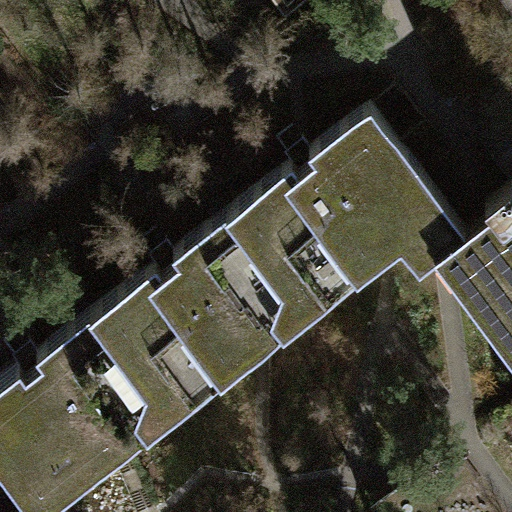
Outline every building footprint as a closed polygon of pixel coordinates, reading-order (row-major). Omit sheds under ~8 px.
[(293,155),(232,198),(295,285),(318,268),(332,286),(417,224),(434,248),(454,233),(463,226),(368,96),(307,140),(314,149),(297,161),(293,155)] [(511,172),(483,194),(491,206),(463,226),(454,233),(473,259),(456,271),(511,347),(511,172)] [(273,301),(295,285),(232,198),(174,241),(180,249),(160,264),(154,256),(97,297),(160,384),(183,367),(195,384),(285,318),(273,301)] [(135,402),(160,384),(97,297),(36,341),(43,351),(25,364),(19,356),(0,370),(0,458),(34,505),(39,501),(149,421),(135,402)] [(34,505),(23,511),(47,511),(39,501),(34,505)]
